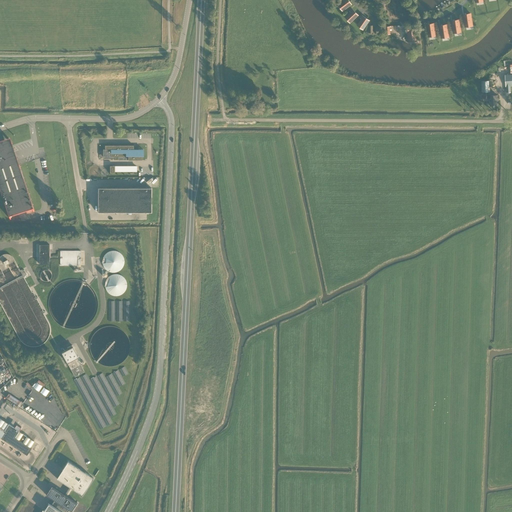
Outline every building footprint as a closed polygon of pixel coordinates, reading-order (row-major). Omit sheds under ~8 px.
[(344,0),(345,1),(340,4),(344,9),(351,4),(348,0),(344,0)] [(351,12),(347,17),(351,21),(358,15),(352,9),(350,11),(351,12)] [(471,13),(464,14),(466,27),(466,25),(472,24),(471,13)] [(359,24),(364,28),(369,20),(363,16),(361,18),(362,19),(359,24)] [(459,20),(452,20),(454,33),(454,31),(461,31),(459,20)] [(407,32),(408,32),(409,40),(417,39),(416,33),(417,33),(416,28),(415,28),(415,27),(416,27),(416,23),(410,24),(410,27),(406,27),(407,32)] [(434,23),(427,24),(429,37),(429,35),(435,34),(434,23)] [(447,24),(440,25),(442,38),(442,36),(448,35),(447,24)] [(490,81),(482,81),(482,92),(480,92),(480,99),(488,99),(488,92),(490,92),(490,81)] [(33,208),(14,151),(7,153),(4,143),(0,144),(0,188),(9,215),(33,208)] [(134,145),(105,145),(105,150),(111,150),(111,157),(128,157),(128,159),(142,159),(142,155),(143,155),(143,149),(138,149),(138,148),(136,148),(136,149),(134,149),(134,145)] [(98,188),(98,212),(151,212),(151,188),(98,188)] [(50,245),(40,245),(40,264),(49,264),(49,258),(48,258),(48,256),(49,256),(50,245)] [(61,250),(61,265),(81,265),(81,250),(61,250)] [(114,251),(113,251),(111,251),(110,251),(109,252),(108,252),(107,253),(106,253),(106,254),(105,255),(104,256),(104,257),(103,258),(103,259),(103,261),(103,262),(103,263),(103,264),(103,265),(104,266),(104,267),(105,268),(106,269),(107,270),(108,271),(110,272),(111,272),(113,273),(115,273),(116,272),(117,272),(119,271),(120,271),(121,270),(122,269),(123,268),(123,267),(124,266),(124,265),(124,264),(125,262),(125,261),(125,260),(124,259),(124,258),(123,257),(123,256),(122,255),(121,254),(120,253),(119,252),(118,252),(117,251),(116,251),(114,251)] [(117,274),(116,274),(115,274),(113,274),(112,275),(111,275),(110,276),(109,277),(108,278),(107,279),(106,280),(106,281),(106,282),(105,283),(105,284),(105,286),(105,287),(106,289),(106,290),(107,291),(108,292),(109,293),(110,294),(112,295),(113,296),(114,296),(115,296),(117,296),(119,296),(120,295),(121,295),(122,294),(123,294),(124,292),(125,292),(126,290),(127,289),(127,288),(127,287),(127,286),(127,285),(127,284),(127,283),(127,282),(126,280),(125,279),(125,278),(124,277),(123,276),(122,275),(121,275),(120,275),(119,274),(118,274),(117,274)] [(68,349),(62,352),(75,376),(84,371),(78,362),(81,360),(72,345),(67,348),(68,349)] [(6,431),(1,438),(27,455),(32,448),(30,447),(26,444),(22,442),(26,436),(23,434),(19,440),(15,437),(19,431),(15,428),(9,424),(4,430),(6,431)] [(70,487),(65,494),(67,496),(72,488),(82,495),(81,497),(93,478),(68,461),(57,478),(70,487)] [(54,500),(51,505),(49,503),(44,510),(43,510),(41,511),(67,511),(70,510),(72,511),(78,503),(67,496),(65,494),(52,486),(46,494),(54,500)]
